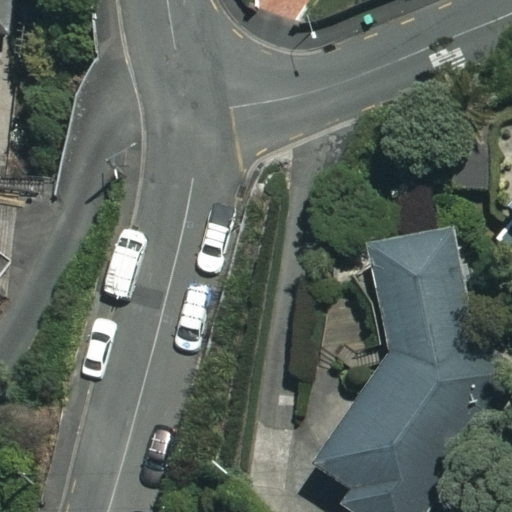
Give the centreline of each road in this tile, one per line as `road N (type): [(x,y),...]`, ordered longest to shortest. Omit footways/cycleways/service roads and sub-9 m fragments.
road 1 (residential): [(108,511),(179,245),(192,179),(192,111)]
road 2 (tertiary): [(511,12),(299,94),(192,111)]
